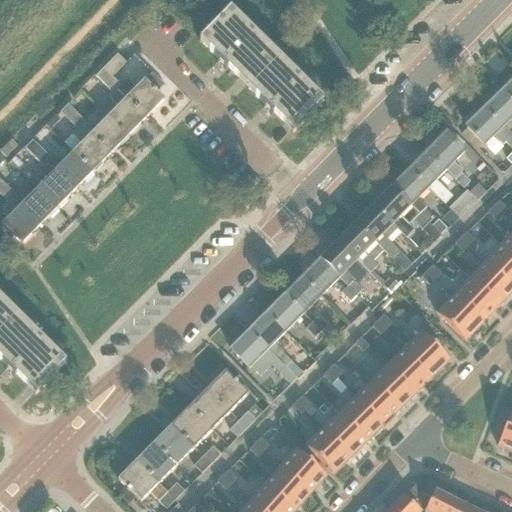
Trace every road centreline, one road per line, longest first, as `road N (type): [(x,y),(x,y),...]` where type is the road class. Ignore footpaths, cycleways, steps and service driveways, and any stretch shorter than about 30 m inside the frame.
road 1 (secondary): [(303,200),(499,0)]
road 2 (residential): [(303,200),(144,41)]
road 3 (secondary): [(148,353),(303,200)]
road 4 (secondary): [(148,353),(105,380),(35,447)]
road 5 (secondary): [(53,464),(148,353)]
road 6 (residential): [(418,438),(511,341)]
